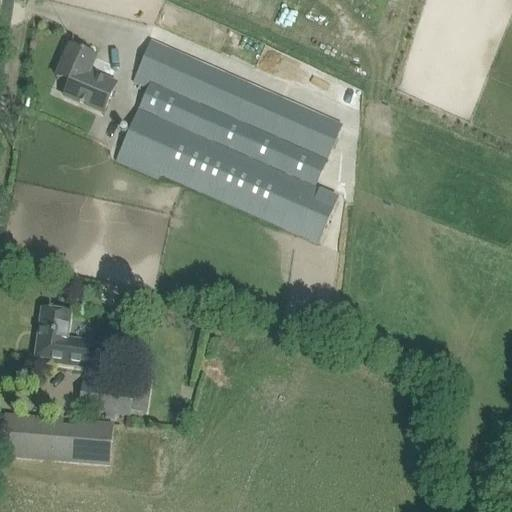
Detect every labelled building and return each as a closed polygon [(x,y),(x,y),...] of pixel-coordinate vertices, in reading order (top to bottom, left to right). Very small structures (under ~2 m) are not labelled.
[(256,0),(255,0),(247,21),(302,43),(310,22),(256,0)] [(148,91),(139,112),(116,163),(157,181),(160,174),(319,244),(338,200),(315,190),(343,127),(151,44),(133,84),(148,91)] [(119,84),(91,71),(96,60),(70,48),(57,78),(70,84),(64,98),(105,117),(119,84)] [(71,315),(63,314),(43,311),(36,359),(52,361),(51,365),(94,371),(96,354),(77,352),(66,350),(71,315)] [(79,410),(132,420),(138,394),(84,383),(79,410)] [(63,423),(26,420),(6,418),(3,458),(111,467),(114,428),(71,424),(70,430),(63,429),(63,423)]
